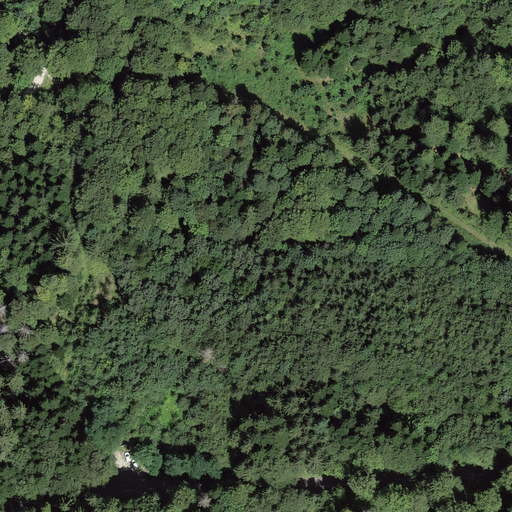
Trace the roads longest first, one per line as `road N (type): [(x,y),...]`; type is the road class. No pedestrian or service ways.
road 1 (tertiary): [(0,511),(118,489),(511,469)]
road 2 (track): [(52,85),(178,86),(240,101),(511,257)]
road 3 (track): [(0,103),(52,85),(42,52),(0,17)]
